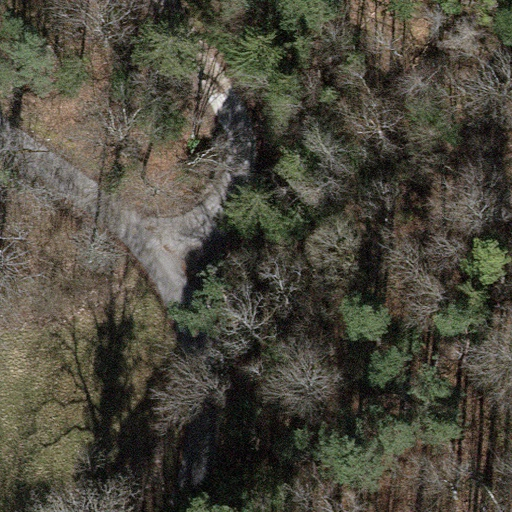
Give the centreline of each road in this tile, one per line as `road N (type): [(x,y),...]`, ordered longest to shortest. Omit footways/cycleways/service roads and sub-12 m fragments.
road 1 (track): [(192,511),(216,433),(218,335),(125,209),(0,118)]
road 2 (track): [(218,335),(195,259),(176,88),(155,0)]
